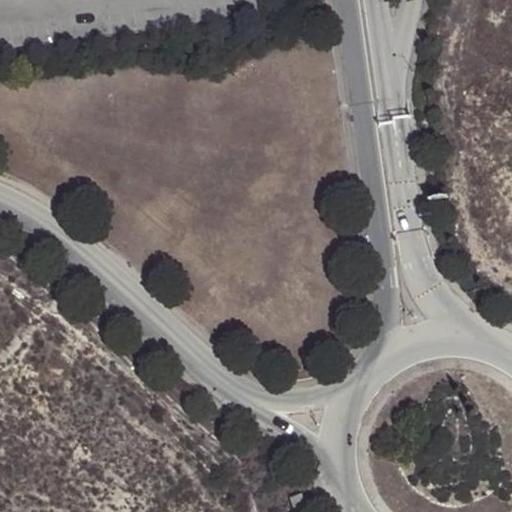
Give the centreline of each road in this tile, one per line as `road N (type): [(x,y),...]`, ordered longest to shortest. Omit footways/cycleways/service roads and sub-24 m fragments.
road 1 (tertiary): [(0,200),(76,251),(263,408)]
road 2 (tertiary): [(511,353),(435,336),(388,355),(356,385)]
